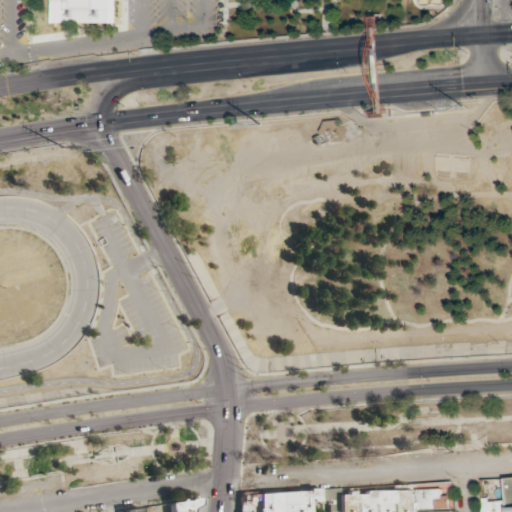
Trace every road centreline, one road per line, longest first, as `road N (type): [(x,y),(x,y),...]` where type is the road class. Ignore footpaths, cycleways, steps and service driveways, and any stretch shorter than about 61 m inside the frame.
road 1 (trunk): [(511,33),(0,90)]
road 2 (trunk): [(0,139),(511,84)]
